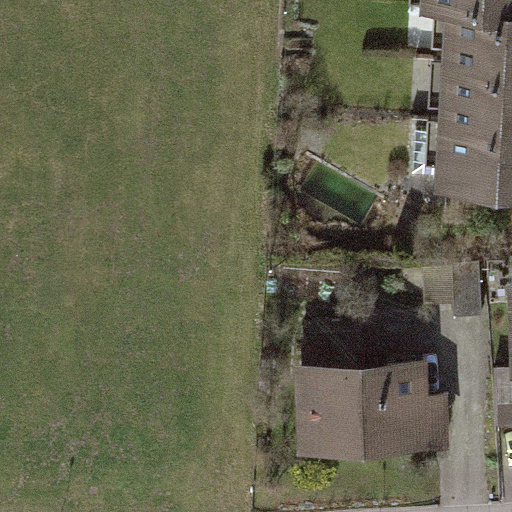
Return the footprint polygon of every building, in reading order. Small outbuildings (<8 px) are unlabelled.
[(511,5),(450,0),(445,56),(511,61),(511,5)] [(511,61),(445,56),(442,119),(511,122),(511,61)] [(511,122),(442,119),(441,128),(417,127),(415,171),(437,172),(436,190),(511,194),(511,122)] [(481,258),(455,260),(457,300),(459,315),(485,312),(481,258)] [(457,300),(455,260),(424,262),(426,302),(457,300)] [(305,360),(296,361),(299,452),(451,446),(449,391),(430,392),(429,357),(364,360),(363,316),(303,318),(305,360)] [(511,365),(497,366),(498,424),(511,423),(511,365)]
